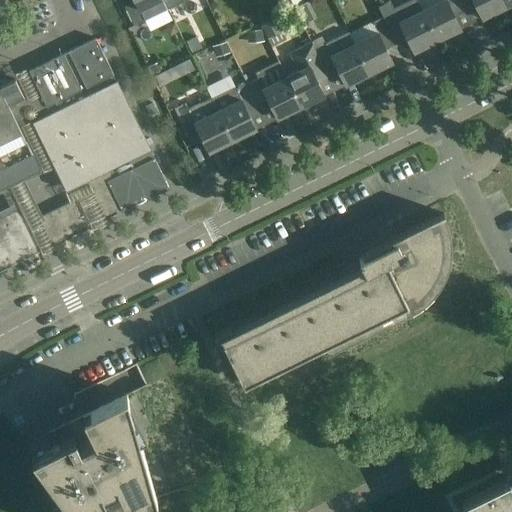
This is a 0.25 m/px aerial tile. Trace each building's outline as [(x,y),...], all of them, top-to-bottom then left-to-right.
[(163,0),(120,0),(133,26),(144,20),(168,9),(163,0)] [(287,0),(274,0),(273,1),(280,12),(291,6),(287,0)] [(436,40),(422,10),(416,0),(409,0),(393,8),(389,0),(378,6),(383,17),(397,44),(407,39),(414,52),(424,47),(424,46),(436,40)] [(465,11),(459,0),(443,0),(422,10),(436,40),(449,33),(450,34),(460,29),(454,16),(465,11)] [(459,0),(465,11),(475,5),(482,19),(493,13),(492,12),(506,6),(502,0),(459,0)] [(397,44),(383,17),(372,23),(376,32),(354,43),(368,73),(381,67),(381,68),(392,62),(386,49),(397,44)] [(283,29),(276,18),(262,27),(266,35),(267,38),(283,29)] [(263,41),(262,29),(245,31),(247,43),(263,41)] [(368,73),(354,43),(348,31),(324,43),(326,45),(316,50),(329,77),(339,72),(346,85),(356,80),(356,79),(368,73)] [(68,51),(63,53),(81,91),(84,97),(33,121),(65,188),(105,169),(106,171),(149,148),(128,105),(123,107),(118,109),(106,86),(116,82),(116,81),(113,74),(95,38),(69,51),(68,51)] [(231,54),(227,43),(214,47),(218,59),(231,54)] [(286,77),(300,106),(313,100),(313,101),(324,96),(317,83),(329,77),(316,50),(313,44),(292,54),(300,70),(286,77)] [(50,60),(29,70),(38,90),(46,108),(81,91),(63,53),(63,54),(53,58),(50,60)] [(147,67),(151,75),(161,70),(157,62),(147,67)] [(300,106),(286,77),(263,88),(259,78),(247,84),(261,110),(271,106),(277,119),(288,113),(300,106)] [(0,188),(39,170),(9,108),(15,105),(14,102),(23,97),(15,79),(0,86),(0,188)] [(107,86),(118,109),(127,104),(116,81),(116,82),(107,86)] [(247,84),(235,89),(234,86),(212,97),(232,140),(244,134),(245,135),(256,129),(249,116),(261,110),(247,84)] [(219,146),(232,140),(212,97),(210,98),(217,111),(206,116),(199,102),(187,108),(185,103),(174,108),(192,144),(203,139),(209,152),(220,147),(219,146)] [(149,148),(106,171),(110,180),(107,182),(121,211),(168,188),(149,148)] [(74,199),(69,202),(50,211),(42,215),(40,216),(40,220),(51,244),(69,235),(70,236),(90,226),(78,201),(74,199)] [(0,269),(38,251),(20,215),(12,213),(0,219),(0,269)] [(362,266),(232,330),(230,326),(213,334),(219,345),(223,343),(240,378),(236,380),(236,381),(241,379),(243,384),(324,344),(328,352),(410,311),(415,308),(421,305),(426,301),(430,297),(434,292),(438,287),(441,281),(444,276),(447,270),(448,264),(450,258),(450,251),(451,245),(450,239),(449,232),(448,226),(446,220),(443,214),(444,214),(443,213),(361,253),(362,254),(364,257),(358,259),(362,266)] [(32,457),(72,511),(112,511),(112,510),(213,481),(162,376),(145,384),(48,432),(55,445),(32,457)] [(511,511),(511,487),(508,480),(462,503),(463,504),(463,503),(467,511),(511,511)]
